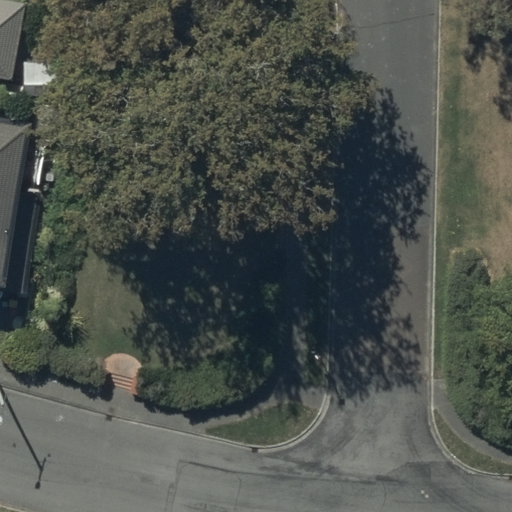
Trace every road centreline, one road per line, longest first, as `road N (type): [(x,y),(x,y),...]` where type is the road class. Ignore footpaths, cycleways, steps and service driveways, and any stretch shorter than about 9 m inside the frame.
road 1 (residential): [(390,0),(383,511)]
road 2 (residential): [(228,511),(0,453)]
